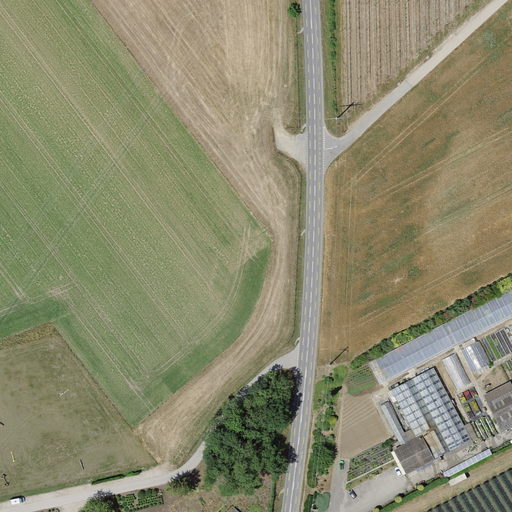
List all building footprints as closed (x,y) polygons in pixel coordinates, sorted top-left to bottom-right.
[(511,304),(507,296),(375,365),(386,386),(511,319),(511,304)] [(478,347),(461,355),(472,377),(488,369),(478,347)] [(454,358),(441,365),(456,394),(469,387),(454,358)] [(432,373),(412,383),(450,457),(470,446),(432,373)] [(420,441),(433,465),(450,457),(412,383),(391,394),(416,443),(420,441)] [(511,395),(508,388),(483,402),(500,435),(511,428),(511,395)] [(387,406),(379,410),(400,451),(408,447),(387,406)] [(400,451),(393,454),(400,467),(406,479),(433,465),(420,441),(416,443),(408,447),(400,451)]
